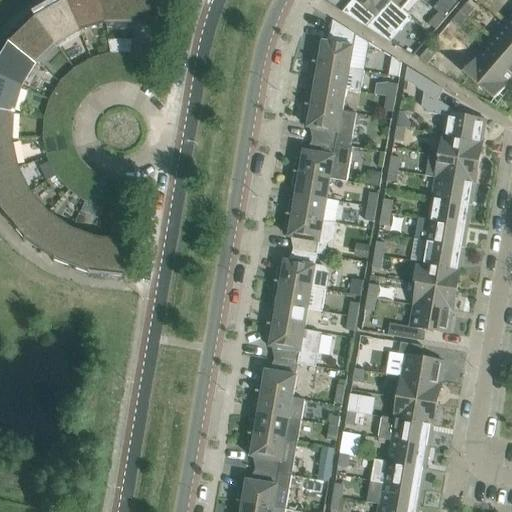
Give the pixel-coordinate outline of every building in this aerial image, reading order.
[(55,43),(79,29),(66,0),(63,0),(35,16),(33,13),(33,14),(55,43)] [(66,0),(79,29),(106,21),(102,0),(66,0)] [(102,0),(106,21),(134,21),(136,0),(102,0)] [(136,0),(134,21),(161,27),(162,27),(172,0),(136,0)] [(355,0),(357,2),(346,15),(380,36),(390,42),(411,18),(402,10),(390,0),(355,0)] [(410,0),(390,0),(391,1),(402,10),(410,0)] [(447,3),(438,13),(445,19),(454,9),(447,3)] [(467,3),(459,12),(467,19),(475,9),(467,3)] [(467,19),(459,12),(451,21),(459,28),(467,19)] [(445,19),(438,13),(429,24),(436,30),(445,19)] [(35,62),(55,43),(33,14),(32,14),(34,17),(9,41),(7,39),(6,39),(35,62)] [(313,62),(350,69),(354,47),(353,47),(355,34),(333,21),(329,43),(323,42),(321,49),(317,48),(316,48),(314,62),(313,62)] [(511,32),(505,26),(490,42),(511,60),(511,32)] [(0,76),(20,86),(35,62),(6,39),(6,40),(8,42),(0,55),(0,76)] [(132,40),(109,41),(111,53),(125,53),(130,53),(132,40)] [(132,40),(130,53),(136,54),(137,55),(140,42),(132,40)] [(507,85),(511,79),(511,60),(490,42),(476,59),(507,85)] [(428,49),(419,58),(427,65),(435,55),(428,49)] [(99,67),(112,64),(111,53),(96,57),(99,67)] [(125,53),(111,53),(112,64),(126,63),(125,53)] [(147,67),(151,58),(137,55),(136,54),(133,64),(147,67)] [(399,78),(402,64),(392,57),(389,76),(399,78)] [(494,100),(507,85),(476,59),(463,74),(494,100)] [(87,61),(74,69),(81,77),(92,70),(87,61)] [(313,63),(311,78),(312,78),(312,77),(316,78),(315,85),(346,90),(359,92),(363,71),(350,69),(313,62),(313,63)] [(407,67),(405,80),(408,83),(424,93),(421,107),(430,114),(446,117),(443,135),(483,142),(486,120),(471,118),(472,117),(470,116),(470,118),(463,116),(463,115),(462,115),(462,116),(457,115),(458,113),(437,100),(443,90),(407,67)] [(71,86),(81,77),(74,69),(64,79),(71,86)] [(0,110),(12,113),(20,86),(0,76),(0,110)] [(389,83),(386,97),(395,99),(398,85),(389,83)] [(343,111),(346,90),(315,85),(314,92),(310,91),(310,90),(309,90),(306,104),(305,104),(305,105),(356,114),(343,111)] [(57,87),(50,99),(59,103),(66,92),(57,87)] [(393,113),(395,99),(386,97),(384,111),(393,113)] [(55,116),(59,103),(50,99),(46,113),(55,116)] [(314,129),(312,141),(353,148),(353,147),(351,147),(356,114),(305,105),(305,106),(306,106),(304,120),(305,120),(309,120),(308,128),(314,129)] [(11,140),(12,113),(0,110),(0,141),(11,141),(11,140)] [(409,129),(410,124),(405,114),(399,113),(396,127),(405,129),(409,129)] [(44,123),(43,138),(53,137),(54,124),(44,123)] [(403,142),(405,129),(396,127),(394,140),(403,142)] [(438,156),(480,164),(480,163),(479,163),(483,142),(443,135),(440,156),(438,156)] [(56,150),(53,137),(43,138),(46,152),(56,150)] [(16,168),(11,141),(0,141),(0,173),(16,168)] [(347,182),(353,148),(312,141),(310,152),(304,151),(302,159),(298,158),(297,157),(295,171),(294,171),(294,172),(330,179),(347,182)] [(425,176),(436,178),(475,185),(479,164),(480,164),(438,156),(429,155),(425,176)] [(391,157),(389,170),(398,171),(400,159),(391,157)] [(49,162),(56,175),(64,170),(59,158),(49,162)] [(0,212),(29,193),(28,193),(16,168),(0,173),(0,209),(1,211),(0,211),(0,212)] [(73,180),(64,170),(56,175),(66,186),(73,180)] [(398,171),(389,170),(387,183),(396,184),(398,171)] [(294,173),(292,187),(293,187),(297,188),(296,194),(326,200),(330,179),(294,172),(294,173)] [(367,178),(366,184),(378,186),(381,174),(375,173),(367,178)] [(436,178),(432,199),(472,206),(475,185),(436,178)] [(73,193),(85,202),(90,193),(79,185),(73,193)] [(46,214),(29,193),(0,212),(0,213),(1,212),(24,239),(22,241),(23,242),(47,215),(46,214)] [(102,198),(90,193),(85,202),(99,207),(102,198)] [(370,193),(367,207),(376,208),(379,195),(370,193)] [(286,214),(286,215),(334,223),(338,202),(326,200),(296,194),(295,201),(291,201),(291,200),(290,200),(287,214),(286,214)] [(110,199),(109,210),(124,212),(124,201),(110,199)] [(468,227),(472,206),(432,199),(428,221),(468,227)] [(382,212),(391,214),(393,201),(384,200),(382,212)] [(376,208),(367,207),(365,221),(374,222),(376,208)] [(389,227),(391,214),(382,212),(379,225),(389,227)] [(69,230),(47,215),(23,242),(25,239),(54,259),(52,263),(53,263),(70,231),(69,230)] [(287,216),(285,230),(286,230),(286,229),(290,230),(289,238),(291,238),(295,239),(293,249),(293,251),(317,255),(324,256),(325,245),(333,239),(335,223),(334,223),(286,215),(286,216),(287,216)] [(425,242),(464,249),(468,227),(428,221),(418,219),(414,240),(425,242)] [(95,240),(70,231),(53,263),(55,260),(88,272),(87,276),(88,276),(96,240),(95,240)] [(125,280),(125,244),(123,244),(96,240),(88,276),(89,273),(124,276),(124,280),(125,280)] [(356,242),(353,255),(367,258),(369,244),(356,242)] [(377,242),(374,255),(383,257),(386,244),(377,242)] [(461,270),(464,249),(425,242),(421,263),(461,270)] [(315,265),(317,255),(293,251),(291,262),(285,261),(283,268),(279,268),(279,267),(278,267),(276,281),(275,281),(275,282),(325,291),(328,273),(325,266),(315,265)] [(383,257),(374,255),(372,268),(381,269),(383,257)] [(416,284),(458,291),(457,291),(461,270),(421,263),(417,284),(416,284)] [(351,279),(349,294),(360,296),(363,281),(351,279)] [(277,304),(308,310),(322,312),(325,291),(275,282),(275,283),(273,297),(274,297),(278,297),(277,304)] [(417,285),(414,306),(453,312),(457,292),(458,292),(458,291),(416,284),(416,285),(417,285)] [(367,297),(376,299),(378,286),(369,285),(367,297)] [(374,312),(376,299),(367,297),(365,310),(374,312)] [(351,303),(348,317),(357,318),(360,304),(351,303)] [(305,331),(308,310),(277,304),(276,311),(272,310),(271,310),(268,324),(267,324),(305,331)] [(449,334),(453,312),(414,306),(410,327),(390,324),(388,336),(424,342),(426,330),(433,332),(433,333),(434,333),(434,332),(449,334)] [(357,318),(348,317),(346,330),(355,332),(357,318)] [(274,360),(298,364),(315,367),(320,334),(305,331),(267,324),(267,325),(268,325),(266,339),(267,340),(267,339),(271,340),(270,348),(276,349),(274,360)] [(405,355),(401,377),(441,384),(445,362),(421,358),(423,346),(401,343),(399,354),(405,355)] [(296,376),(298,364),(274,360),(272,372),(266,371),(264,378),(260,378),(260,377),(259,377),(258,385),(257,391),(256,391),(256,392),(293,398),(295,385),(297,376),(296,376)] [(364,370),(355,369),(353,382),(362,383),(364,370)] [(441,385),(441,384),(401,377),(400,385),(398,398),(396,397),(396,398),(438,405),(439,405),(437,405),(441,385)] [(334,404),(342,406),(346,387),(337,386),(334,404)] [(305,400),(293,398),(256,392),(257,393),(254,407),(255,407),(255,406),(259,407),(258,414),(301,421),(305,400)] [(360,395),(350,394),(347,412),(356,413),(360,395)] [(438,405),(396,398),(396,399),(398,399),(394,419),(434,426),(437,406),(438,406),(438,405)] [(354,426),(356,413),(347,412),(345,424),(354,426)] [(249,433),(248,434),(298,442),(301,421),(258,414),(257,421),(253,420),(252,419),(249,434),(249,433)] [(331,416),(330,426),(339,428),(340,418),(331,416)] [(378,438),(390,441),(430,447),(434,426),(394,419),(381,417),(378,438)] [(339,428),(330,426),(327,440),(336,442),(339,428)] [(249,435),(247,449),(248,449),(252,450),(251,457),(253,458),(257,458),(255,469),(255,470),(290,476),(296,442),(248,434),(248,435),(249,435)] [(342,441),(340,454),(349,456),(351,443),(342,441)] [(426,469),(430,447),(390,441),(387,462),(426,469)] [(349,456),(340,454),(338,467),(347,469),(349,456)] [(371,481),(422,490),(426,469),(387,462),(375,460),(371,481)] [(323,464),(321,477),(328,478),(330,466),(323,464)] [(237,501),(285,510),(290,476),(255,470),(255,471),(253,482),(249,481),(247,480),(245,488),(241,487),(242,487),(240,487),(238,501),(237,501)] [(379,505),(419,511),(422,490),(371,481),(368,503),(379,505)] [(335,484),(333,497),(342,498),(344,485),(335,484)] [(342,498),(333,497),(330,510),(340,511),(342,498)] [(238,502),(235,511),(284,511),(285,510),(237,501),(237,502),(238,502)]
